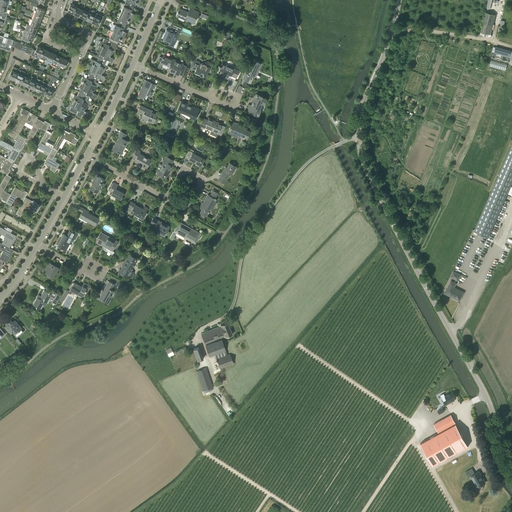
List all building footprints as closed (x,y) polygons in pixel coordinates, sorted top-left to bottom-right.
[(0,11),(6,13),(8,7),(0,4),(0,11)] [(125,4),(121,13),(133,19),(135,15),(132,14),(132,13),(133,11),(132,10),(133,8),(125,4)] [(76,7),(70,5),(67,12),(73,14),(76,7)] [(37,7),(34,14),(42,16),(44,10),(37,7)] [(73,14),(79,17),(82,10),(76,7),(73,14)] [(179,9),(176,16),(193,24),(198,12),(190,8),(188,13),(179,9)] [(79,17),(85,20),(88,13),(82,10),(79,17)] [(483,22),(493,25),(496,15),(485,12),(483,22)] [(94,15),(88,13),(85,20),(91,22),(94,15)] [(91,22),(97,25),(98,22),(100,23),(103,17),(96,13),(94,15),(91,22)] [(121,13),(117,22),(125,26),(126,24),(127,24),(128,22),(129,22),(129,21),(131,22),(133,19),(121,13)] [(32,20),(39,22),(42,16),(34,14),(32,20)] [(30,26),(37,29),(39,22),(32,20),(30,26)] [(124,29),(125,26),(117,22),(113,32),(125,37),(127,33),(124,32),(124,31),(125,29),(124,29)] [(491,35),(493,25),(483,22),(480,32),(491,35)] [(162,38),(171,42),(176,32),(178,33),(179,30),(180,31),(182,27),(173,23),(170,31),(166,29),(162,38)] [(25,31),(35,35),(37,29),(30,26),(27,25),(25,31)] [(29,40),(32,41),(35,35),(25,31),(24,30),(22,38),(23,41),(28,43),(29,40)] [(111,42),(117,44),(118,42),(119,42),(120,40),(121,40),(123,41),(125,37),(113,32),(109,40),(111,42)] [(4,37),(3,37),(0,35),(0,47),(10,51),(12,46),(11,46),(13,40),(7,38),(4,37)] [(109,40),(105,38),(103,42),(100,41),(98,45),(101,46),(100,47),(101,47),(96,56),(98,57),(103,59),(111,42),(109,40)] [(105,65),(107,60),(112,63),(114,59),(111,58),(112,57),(111,57),(117,44),(111,42),(103,59),(101,63),(105,65)] [(38,46),(36,51),(33,50),(31,55),(39,59),(44,49),(38,46)] [(511,52),(495,47),(493,53),(510,58),(511,52)] [(44,49),(39,59),(45,62),(50,52),(44,49)] [(56,55),(50,52),(45,62),(51,65),(56,55)] [(57,67),(62,57),(56,55),(51,65),(57,67)] [(159,57),(158,61),(161,62),(160,63),(169,67),(167,71),(178,75),(183,64),(163,55),(162,58),(159,57)] [(60,75),(57,74),(58,72),(61,65),(64,67),(67,60),(62,57),(57,67),(54,72),(53,75),(58,78),(60,75)] [(98,57),(96,61),(92,59),(90,63),(92,64),(92,65),(88,74),(90,75),(94,77),(101,63),(103,59),(98,57)] [(252,81),(253,78),(254,78),(261,63),(251,59),(248,66),(247,66),(244,70),(246,71),(242,79),(248,82),(249,80),(252,81)] [(199,62),(193,60),(189,69),(194,71),(193,73),(205,77),(209,68),(206,67),(207,66),(206,65),(205,64),(204,64),(203,63),(202,63),(201,63),(200,64),(198,64),(199,62)] [(507,65),(491,60),(489,67),(505,71),(507,65)] [(95,82),(97,78),(103,81),(105,77),(103,76),(103,75),(107,66),(105,65),(101,63),(94,77),(92,81),(95,82)] [(239,71),(222,64),(221,66),(220,66),(220,67),(219,70),(220,71),(219,74),(228,77),(229,75),(236,78),(239,71)] [(19,70),(13,67),(8,77),(14,80),(19,70)] [(20,83),(24,76),(25,72),(19,70),(14,80),(20,83)] [(90,75),(88,80),(83,77),(81,81),(83,82),(83,83),(79,92),(86,95),(92,81),(94,77),(90,75)] [(29,79),(24,76),(20,83),(26,86),(29,79)] [(31,76),(29,79),(26,86),(32,89),(37,79),(31,76)] [(48,84),(44,94),(50,97),(53,90),(54,88),(53,87),(52,86),(50,85),(53,80),(56,82),(58,79),(52,77),(51,79),(48,84)] [(37,79),(32,89),(38,92),(43,81),(37,79)] [(151,88),(154,89),(156,85),(153,84),(153,83),(145,80),(138,96),(144,99),(146,94),(148,94),(151,88)] [(43,81),(38,92),(44,94),(48,84),(43,81)] [(86,100),(88,96),(95,99),(96,95),(94,94),(95,93),(94,93),(99,84),(95,82),(92,81),(86,95),(84,99),(86,100)] [(77,97),(74,95),(72,99),(75,100),(75,101),(72,107),(71,107),(69,111),(76,114),(84,99),(86,95),(79,92),(77,97)] [(247,111),(256,116),(256,115),(258,116),(260,110),(259,109),(262,103),(264,104),(266,99),(264,98),(256,94),(251,106),(249,105),(247,111)] [(86,100),(84,99),(76,114),(76,115),(77,115),(76,116),(79,117),(80,116),(81,115),(86,117),(88,113),(85,112),(86,111),(90,102),(86,100)] [(190,118),(195,120),(199,109),(181,101),(177,110),(182,112),(183,111),(191,115),(190,118)] [(158,113),(140,105),(137,112),(143,115),(142,117),(154,122),(158,113)] [(22,109),(12,126),(16,128),(14,131),(19,134),(24,125),(31,129),(33,126),(37,119),(38,117),(33,115),(32,115),(25,111),(26,111),(22,109)] [(205,127),(212,130),(210,133),(217,136),(218,133),(222,134),(225,127),(221,125),(222,124),(208,118),(207,120),(203,118),(199,126),(204,128),(205,127)] [(31,141),(39,127),(46,132),(50,124),(45,121),(44,123),(37,119),(33,126),(31,129),(27,136),(26,138),(31,141)] [(233,133),(247,139),(250,132),(241,128),(241,127),(236,125),(235,128),(231,126),(227,133),(232,135),(233,133)] [(23,136),(19,134),(14,131),(10,129),(8,134),(17,139),(13,146),(13,147),(19,150),(21,151),(24,146),(22,145),(24,142),(29,145),(31,141),(26,138),(23,136)] [(54,145),(57,147),(59,148),(64,139),(71,143),(75,135),(70,132),(69,134),(62,130),(54,145)] [(121,154),(128,142),(124,139),(126,135),(121,131),(118,136),(119,137),(112,149),(121,154)] [(52,148),(45,144),(50,135),(46,132),(37,147),(43,151),(43,153),(48,156),(52,148)] [(10,152),(6,159),(12,162),(14,163),(17,158),(16,157),(19,150),(13,147),(13,146),(4,141),(1,146),(10,152)] [(511,143),(474,231),(488,238),(511,183),(511,143)] [(52,148),(48,156),(43,163),(50,167),(49,169),(55,172),(59,165),(52,160),(57,151),(56,150),(52,148)] [(151,160),(139,153),(140,152),(137,150),(132,158),(135,160),(134,162),(138,164),(139,163),(147,168),(151,160)] [(201,166),(205,159),(188,150),(185,157),(201,166)] [(7,175),(10,170),(9,169),(12,162),(6,159),(0,155),(0,161),(3,164),(0,169),(0,171),(6,175),(7,175)] [(157,174),(165,179),(173,166),(169,164),(172,160),(166,156),(163,161),(164,162),(157,174)] [(229,164),(225,170),(224,169),(220,177),(226,180),(229,174),(231,175),(235,167),(229,164)] [(11,177),(7,175),(6,175),(0,185),(0,197),(2,198),(1,200),(6,202),(10,195),(3,191),(11,177)] [(100,186),(103,187),(105,184),(102,182),(104,179),(96,175),(93,181),(94,182),(90,189),(96,193),(100,186)] [(118,185),(113,183),(109,191),(112,193),(111,194),(120,200),(124,194),(123,193),(124,193),(121,191),(121,192),(116,189),(118,185)] [(23,200),(24,199),(28,193),(22,190),(21,191),(15,187),(10,195),(6,202),(6,203),(11,206),(16,196),(23,200)] [(206,216),(214,202),(215,203),(216,200),(215,199),(218,194),(213,191),(210,196),(208,195),(203,203),(202,202),(199,208),(202,210),(200,213),(206,216)] [(26,207),(33,211),(37,213),(41,206),(32,201),(31,202),(24,199),(23,200),(16,214),(21,216),(26,207)] [(130,202),(127,208),(132,211),(131,212),(142,218),(147,208),(144,206),(143,209),(130,202)] [(82,212),(79,218),(94,226),(99,219),(88,213),(88,212),(80,207),(78,210),(82,212)] [(170,227),(153,218),(149,224),(154,227),(153,229),(165,235),(170,227)] [(179,222),(174,231),(184,237),(185,236),(194,241),(196,237),(198,238),(200,234),(197,233),(198,232),(190,227),(189,228),(184,226),(184,225),(179,222)] [(0,234),(5,237),(1,244),(9,248),(12,243),(10,242),(14,235),(0,227),(0,234)] [(74,239),(76,234),(69,230),(67,235),(64,233),(58,244),(60,246),(60,247),(66,250),(72,238),(74,239)] [(118,242),(104,234),(101,232),(95,242),(112,252),(118,242)] [(0,250),(3,252),(0,256),(0,259),(3,261),(6,263),(9,258),(8,257),(12,250),(9,248),(1,244),(0,243),(0,250)] [(138,259),(129,254),(121,269),(120,269),(118,271),(119,272),(130,278),(134,272),(131,270),(138,259)] [(54,279),(59,269),(51,264),(48,262),(43,273),(54,279)] [(450,277),(458,281),(461,275),(453,271),(450,277)] [(109,281),(104,290),(99,298),(108,303),(114,291),(111,290),(114,285),(109,281)] [(450,294),(460,300),(463,293),(457,290),(453,288),(455,284),(451,281),(445,293),(449,296),(450,294)] [(82,286),(74,282),(69,290),(77,294),(82,297),(86,295),(86,293),(87,292),(87,288),(89,288),(90,286),(83,283),(82,286)] [(36,309),(40,311),(43,305),(45,306),(51,296),(53,298),(56,293),(49,290),(47,293),(44,291),(41,297),(38,295),(33,305),(37,307),(36,309)] [(21,328),(14,321),(12,322),(11,321),(8,323),(9,324),(4,328),(10,335),(12,334),(11,332),(14,330),(16,333),(21,328)] [(227,339),(229,339),(228,336),(233,334),(228,323),(221,326),(201,334),(205,344),(224,337),(225,338),(226,337),(227,339)] [(227,355),(222,340),(205,346),(209,357),(215,355),(216,359),(227,355)] [(198,347),(193,349),(197,361),(202,359),(198,347)] [(230,354),(216,359),(220,369),(234,364),(230,354)] [(213,388),(206,368),(197,372),(203,391),(204,391),(213,388)] [(446,405),(454,400),(454,399),(456,398),(453,392),(445,396),(447,400),(444,402),(446,405)] [(451,415),(434,424),(439,433),(420,443),(433,465),(468,446),(455,423),(451,415)] [(468,477),(470,476),(476,488),(485,483),(479,471),(474,474),(472,469),(465,472),(468,477)]
